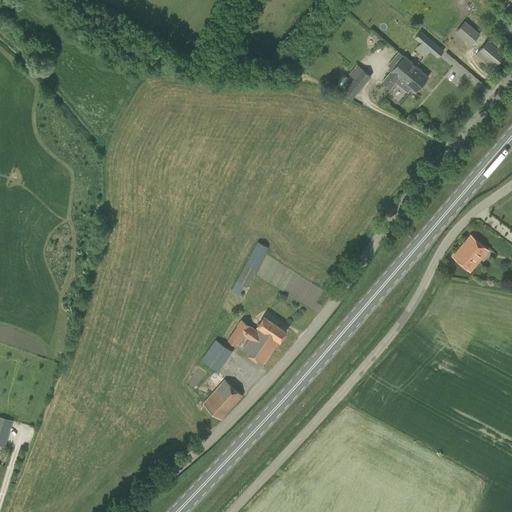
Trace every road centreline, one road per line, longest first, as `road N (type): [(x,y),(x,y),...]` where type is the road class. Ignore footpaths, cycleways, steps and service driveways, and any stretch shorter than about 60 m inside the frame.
road 1 (unclassified): [(132,511),(259,394),(409,194),(511,77)]
road 2 (primary): [(177,511),(511,136)]
road 3 (unclassified): [(227,511),(382,341),(448,238),(511,183)]
